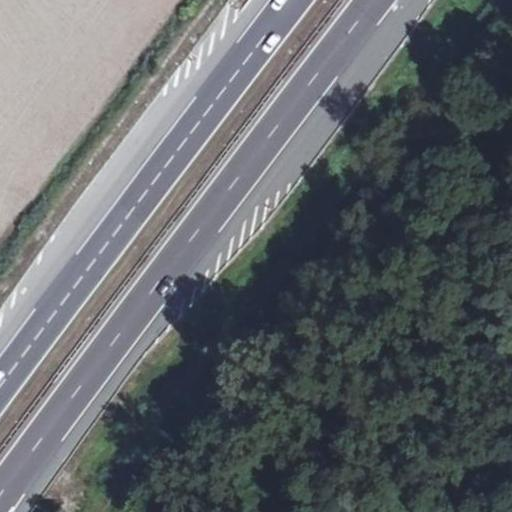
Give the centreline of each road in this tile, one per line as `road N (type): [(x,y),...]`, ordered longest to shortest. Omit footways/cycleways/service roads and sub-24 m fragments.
road 1 (motorway): [(0,495),(374,0)]
road 2 (motorway): [(292,0),(0,386)]
